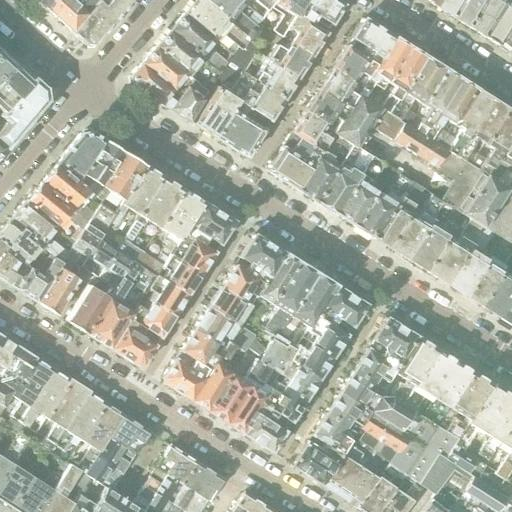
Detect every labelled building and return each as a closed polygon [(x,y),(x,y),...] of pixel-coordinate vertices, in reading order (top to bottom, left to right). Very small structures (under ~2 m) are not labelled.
[(34,0),(43,8),(45,9),(55,18),(59,22),(69,31),(70,33),(91,8),(97,0),(34,0)] [(128,0),(97,0),(91,8),(110,24),(130,1),(128,0)] [(249,39),(203,0),(193,0),(182,14),(212,38),(218,31),(238,47),(241,51),(248,41),(249,39)] [(236,11),(242,3),(238,0),(203,0),(249,39),(256,28),(256,27),(262,20),(254,13),(247,20),(236,11)] [(272,4),(274,0),(238,0),(242,3),(244,0),(254,0),(266,11),(272,4)] [(274,0),(272,4),(284,12),(271,31),(280,36),(286,27),(295,15),(296,16),(306,0),(274,0)] [(306,0),(296,16),(311,25),(317,17),(330,25),(342,6),(332,0),(306,0)] [(440,0),(435,8),(449,17),(460,0),(440,0)] [(460,0),(449,17),(466,27),(483,0),(460,0)] [(483,0),(466,27),(480,36),(503,0),(483,0)] [(505,33),(511,37),(511,0),(503,0),(480,36),(496,47),(505,33)] [(70,33),(79,41),(83,45),(85,46),(85,45),(91,45),(92,45),(93,44),(97,40),(110,24),(91,8),(70,33)] [(182,14),(168,31),(217,72),(224,61),(214,52),(212,54),(205,48),(213,40),(213,39),(212,38),(182,14)] [(295,33),(289,42),(310,56),(325,34),(311,25),(296,16),(295,15),(286,27),(295,33)] [(375,65),(392,38),(362,19),(345,46),(375,65)] [(168,31),(154,46),(186,73),(191,67),(210,83),(217,72),(168,31)] [(508,54),(511,48),(511,37),(505,33),(496,47),(508,54)] [(408,48),(392,38),(375,65),(361,87),(356,94),(364,99),(374,83),(382,88),(386,83),(408,48)] [(224,61),(217,72),(210,83),(206,90),(186,122),(213,139),(237,101),(239,103),(253,80),(243,73),(256,52),(258,48),(248,41),(241,51),(238,47),(231,54),(230,53),(224,61)] [(296,78),(310,56),(289,42),(284,51),(275,45),(270,53),(260,46),(258,48),(256,52),(266,58),(296,78)] [(186,73),(154,46),(139,64),(178,97),(193,80),(186,73)] [(331,68),(361,87),(375,65),(345,46),(331,68)] [(388,114),(424,58),(408,48),(386,83),(393,88),(380,109),(388,114)] [(0,57),(0,80),(11,67),(0,57)] [(283,99),(296,78),(266,58),(258,71),(263,74),(257,82),(283,99)] [(412,99),(421,105),(443,70),(424,58),(388,114),(401,122),(408,126),(414,115),(406,110),(412,99)] [(14,64),(11,67),(0,80),(0,110),(2,112),(32,80),(22,71),(14,64)] [(178,97),(139,64),(129,76),(131,87),(167,110),(178,97)] [(331,68),(318,89),(347,108),(356,94),(361,87),(331,68)] [(423,136),(459,80),(443,70),(421,105),(428,109),(415,131),(423,136)] [(0,126),(0,139),(7,145),(44,102),(45,101),(43,90),(32,80),(2,112),(0,114),(0,118),(4,122),(0,126)] [(193,80),(178,97),(167,110),(186,122),(206,90),(193,80)] [(268,121),(283,99),(257,82),(253,80),(239,103),(254,113),(268,121)] [(452,124),(474,90),(459,80),(423,136),(438,146),(446,133),(439,129),(444,119),(452,124)] [(318,89),(304,110),(325,124),(333,129),(336,124),(347,108),(318,89)] [(438,146),(454,156),(489,99),(474,90),(452,124),(460,129),(454,138),(446,133),(438,146)] [(352,142),(357,146),(360,141),(369,127),(390,140),(401,122),(388,114),(380,109),(364,99),(356,94),(347,108),(336,124),(333,129),(352,142)] [(475,139),(483,144),(505,109),(489,99),(454,156),(462,161),(475,139)] [(254,113),(239,103),(237,101),(213,139),(245,159),(263,130),(249,121),(254,113)] [(486,176),(511,135),(511,113),(505,109),(483,144),(491,149),(484,160),(476,154),(469,165),(477,170),(486,176)] [(319,152),(333,129),(325,124),(304,110),(289,133),(319,152)] [(453,210),(460,214),(486,176),(477,170),(469,165),(462,161),(454,156),(438,146),(423,136),(415,131),(408,126),(401,122),(390,140),(434,168),(434,169),(452,180),(438,201),(453,210)] [(319,152),(295,190),(314,203),(336,167),(337,167),(340,162),(352,142),(333,129),(319,152)] [(79,135),(55,164),(76,182),(103,141),(91,133),(79,135)] [(295,190),(319,152),(289,133),(265,172),(295,190)] [(460,214),(468,220),(479,227),(484,230),(509,190),(506,188),(497,182),(510,161),(511,162),(511,135),(486,176),(460,214)] [(91,194),(94,196),(121,152),(103,141),(76,182),(91,194)] [(333,214),(370,156),(374,149),(360,141),(357,146),(352,142),(340,162),(337,167),(336,167),(314,203),(333,214)] [(122,201),(143,166),(121,152),(94,196),(101,202),(102,200),(105,197),(108,191),(122,201)] [(333,214),(354,228),(376,192),(368,186),(382,164),(373,158),(370,156),(333,214)] [(91,194),(76,182),(55,164),(39,183),(86,223),(95,210),(91,207),(88,209),(82,204),(91,194)] [(136,215),(160,177),(143,166),(122,201),(120,204),(126,209),(136,215)] [(372,239),(409,181),(405,178),(406,175),(397,169),(395,172),(391,169),(376,192),(354,228),(372,239)] [(156,228),(180,189),(160,177),(136,215),(156,228)] [(509,225),(511,220),(511,178),(511,179),(506,188),(509,190),(484,230),(492,234),(497,237),(506,223),(509,225)] [(372,239),(386,248),(409,212),(413,205),(412,205),(422,189),(409,181),(372,239)] [(81,231),(86,223),(39,183),(24,201),(55,227),(65,216),(79,229),(81,231)] [(154,261),(162,266),(169,254),(183,232),(201,203),(180,189),(156,228),(166,234),(161,242),(165,245),(154,261)] [(402,258),(438,201),(430,195),(417,217),(409,212),(386,248),(402,258)] [(43,241),(55,227),(24,201),(8,219),(47,251),(44,248),(47,244),(43,241)] [(402,258),(424,272),(447,236),(438,230),(453,210),(438,201),(402,258)] [(183,232),(202,246),(207,238),(218,245),(232,223),(232,222),(201,203),(183,232)] [(86,223),(81,231),(98,240),(108,223),(114,228),(123,214),(122,214),(126,209),(120,204),(114,214),(99,205),(95,210),(86,223)] [(39,262),(47,251),(8,219),(0,228),(0,243),(18,259),(24,264),(31,256),(39,262)] [(424,272),(443,284),(479,227),(468,220),(456,241),(447,236),(424,272)] [(511,220),(509,225),(506,223),(497,237),(492,234),(481,251),(479,255),(488,261),(498,268),(501,270),(509,275),(511,270),(511,256),(510,255),(511,252),(511,220)] [(443,284),(465,298),(488,261),(479,255),(481,251),(492,234),(484,230),(479,227),(443,284)] [(79,254),(86,258),(98,240),(81,231),(79,229),(70,239),(74,242),(64,257),(73,263),(79,254)] [(213,253),(202,246),(183,232),(169,254),(200,274),(213,253)] [(253,235),(234,265),(264,284),(283,254),(253,235)] [(122,239),(114,250),(102,269),(97,278),(102,282),(112,289),(119,278),(130,261),(135,264),(142,253),(122,239)] [(102,269),(114,250),(98,240),(86,258),(80,268),(89,274),(95,265),(102,269)] [(28,268),(24,264),(18,259),(0,243),(0,280),(14,290),(24,274),(28,268)] [(511,297),(511,252),(510,255),(511,256),(511,270),(509,275),(501,270),(478,306),(499,319),(511,297)] [(146,289),(156,275),(162,266),(154,261),(142,253),(135,264),(130,261),(119,278),(144,294),(146,289)] [(162,266),(156,275),(186,294),(200,274),(169,254),(162,266)] [(264,284),(257,296),(268,304),(295,262),(283,254),(264,284)] [(60,263),(35,303),(54,316),(77,280),(67,273),(73,263),(64,257),(60,263)] [(14,290),(35,303),(60,263),(52,258),(41,276),(28,268),(24,274),(14,290)] [(465,298),(478,306),(501,270),(498,268),(488,261),(465,298)] [(264,330),(272,335),(276,337),(315,275),(295,262),(268,304),(277,309),(264,330)] [(257,296),(264,284),(234,265),(220,287),(246,303),(251,295),(255,298),(257,296)] [(173,316),(186,294),(156,275),(146,289),(151,292),(146,299),(173,316)] [(307,329),(315,316),(334,286),(315,275),(276,337),(272,335),(270,339),(266,345),(287,359),(296,345),(287,342),(299,323),(307,329)] [(129,319),(128,318),(136,305),(140,308),(146,299),(151,292),(146,289),(144,294),(119,278),(112,289),(106,300),(83,334),(109,351),(129,319)] [(315,316),(333,328),(338,320),(351,327),(365,306),(334,286),(315,316)] [(83,334),(106,300),(88,287),(87,287),(64,322),(83,334)] [(250,306),(246,303),(220,287),(208,305),(238,324),(250,306)] [(511,327),(511,297),(499,319),(511,327)] [(128,318),(129,319),(159,337),(173,316),(146,299),(140,308),(136,305),(128,318)] [(255,335),(238,324),(208,305),(192,330),(218,346),(224,337),(228,340),(244,351),(246,348),(258,357),(264,349),(253,338),(255,335)] [(314,337),(311,343),(332,357),(345,336),(333,328),(315,316),(307,329),(305,331),(314,337)] [(153,346),(159,337),(129,319),(109,351),(135,367),(141,366),(141,365),(153,346)] [(397,368),(415,338),(385,319),(371,341),(366,348),(397,368)] [(212,355),(218,346),(192,330),(179,350),(209,370),(217,358),(212,355)] [(0,337),(0,370),(16,348),(0,337)] [(415,338),(397,368),(396,368),(393,374),(404,381),(402,385),(399,383),(396,389),(391,386),(387,383),(386,383),(382,389),(383,390),(378,397),(390,397),(402,405),(436,351),(415,338)] [(209,370),(189,402),(207,413),(232,374),(230,373),(235,365),(227,360),(232,352),(240,358),(244,351),(228,340),(217,358),(209,370)] [(287,359),(318,379),(330,359),(332,357),(311,343),(305,351),(296,345),(287,359)] [(225,425),(250,386),(251,383),(258,387),(270,369),(278,374),(287,359),(266,345),(264,349),(258,357),(256,361),(255,360),(241,381),(232,374),(207,413),(225,425)] [(0,383),(12,391),(33,359),(16,348),(0,370),(0,383)] [(366,348),(352,370),(376,386),(382,389),(386,383),(387,383),(393,374),(396,368),(397,368),(366,348)] [(189,402),(209,370),(179,350),(161,378),(162,385),(163,385),(189,402)] [(424,394),(433,399),(456,363),(436,351),(402,405),(412,412),(424,394)] [(3,424),(12,429),(50,370),(33,359),(12,391),(9,396),(19,402),(8,417),(3,424)] [(304,400),(318,379),(287,359),(278,374),(287,380),(282,386),(304,400)] [(447,408),(470,372),(456,363),(433,399),(427,409),(441,418),(447,408)] [(45,419),(69,382),(50,370),(12,429),(17,433),(28,439),(30,441),(35,434),(25,427),(35,413),(45,419)] [(352,370),(339,390),(370,410),(378,397),(383,390),(382,389),(376,386),(352,370)] [(454,418),(444,432),(435,426),(423,447),(405,476),(417,484),(435,455),(443,460),(491,385),(470,372),(447,408),(463,418),(460,422),(454,418)] [(290,422),(304,400),(282,386),(282,387),(274,381),(269,389),(269,388),(264,395),(259,403),(277,414),(290,422)] [(50,450),(87,394),(69,382),(45,419),(54,425),(44,439),(35,433),(35,434),(30,441),(38,446),(33,454),(43,460),(50,450)] [(0,409),(9,396),(12,391),(0,383),(0,409)] [(488,438),(511,408),(511,398),(491,385),(443,460),(454,467),(451,470),(465,478),(467,475),(477,461),(473,459),(462,452),(473,435),(484,442),(488,438)] [(239,434),(259,403),(264,395),(250,386),(225,425),(239,434)] [(339,390),(324,414),(349,431),(354,424),(359,427),(370,410),(339,390)] [(80,441),(103,404),(87,394),(50,450),(57,454),(59,450),(61,451),(71,436),(80,441)] [(412,412),(402,405),(390,397),(378,397),(370,410),(368,412),(409,437),(423,447),(435,426),(412,412)] [(259,403),(239,434),(270,454),(284,432),(271,423),(277,414),(259,403)] [(66,463),(68,465),(82,474),(94,455),(105,437),(120,415),(103,404),(80,441),(89,447),(80,462),(82,464),(80,467),(69,459),(66,463)] [(495,448),(505,456),(511,447),(511,408),(488,438),(484,442),(479,450),(473,459),(477,461),(467,475),(506,500),(511,493),(511,492),(481,472),(485,466),(484,465),(495,448)] [(371,453),(387,464),(394,453),(396,454),(409,437),(368,412),(359,427),(357,430),(362,433),(355,444),(355,445),(364,451),(370,455),(371,453)] [(341,455),(340,455),(355,465),(364,451),(355,445),(355,444),(350,441),(354,434),(349,431),(324,414),(310,435),(341,455)] [(120,415),(105,437),(134,455),(148,433),(120,415)] [(0,483),(12,465),(28,439),(17,433),(1,459),(0,457),(0,483)] [(290,467),(320,486),(340,455),(341,455),(310,435),(290,467)] [(105,437),(94,455),(122,474),(129,464),(118,457),(120,453),(131,460),(134,455),(105,437)] [(405,476),(423,447),(409,437),(396,454),(394,453),(387,464),(388,464),(405,476)] [(180,486),(195,463),(168,446),(154,469),(180,486)] [(511,447),(505,456),(493,475),(503,481),(511,467),(511,447)] [(117,483),(122,474),(94,455),(82,474),(89,478),(104,488),(110,492),(114,487),(102,480),(105,476),(117,483)] [(358,502),(377,479),(355,465),(340,455),(320,486),(348,504),(351,499),(353,498),(358,502)] [(443,460),(435,455),(417,484),(422,488),(422,487),(432,495),(439,486),(451,470),(454,467),(443,460)] [(195,463),(180,486),(207,503),(220,482),(222,480),(195,463)] [(403,478),(405,476),(388,464),(383,471),(392,477),(387,484),(378,478),(377,479),(358,502),(354,508),(360,511),(376,511),(394,489),(394,490),(400,482),(403,478)] [(0,483),(0,502),(11,509),(31,477),(12,465),(0,483)] [(37,511),(66,511),(72,504),(63,498),(67,492),(66,492),(71,484),(82,490),(89,478),(82,474),(68,465),(61,476),(37,511)] [(169,503),(180,486),(154,469),(151,473),(161,479),(158,484),(148,478),(142,487),(169,503)] [(470,511),(474,508),(477,502),(493,511),(497,511),(505,503),(506,500),(467,475),(465,478),(451,470),(439,486),(448,493),(456,499),(447,510),(445,511),(470,511)] [(15,511),(37,511),(61,476),(52,472),(41,484),(31,477),(11,509),(15,511)] [(183,511),(201,511),(207,503),(180,486),(169,503),(183,511)] [(418,511),(445,511),(447,510),(456,499),(448,493),(439,486),(432,495),(418,511)] [(142,487),(131,505),(140,511),(163,511),(169,503),(142,487)] [(140,511),(131,505),(110,492),(104,488),(94,505),(88,511),(140,511)] [(394,489),(376,511),(403,511),(411,502),(408,499),(411,495),(406,492),(403,496),(394,490),(394,489)] [(269,511),(270,511),(242,493),(229,511),(269,511)] [(88,511),(94,505),(78,495),(72,504),(66,511),(88,511)] [(183,511),(169,503),(163,511),(183,511)]
